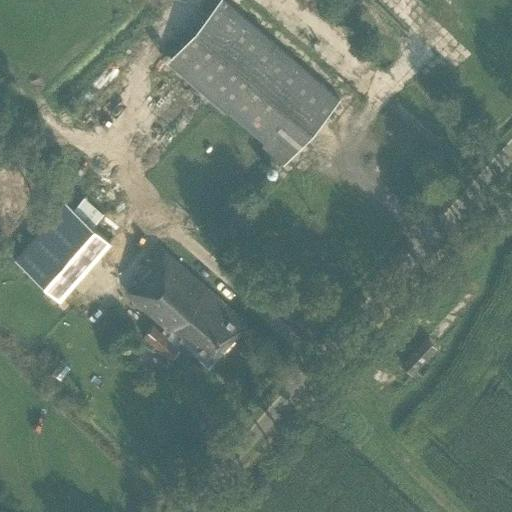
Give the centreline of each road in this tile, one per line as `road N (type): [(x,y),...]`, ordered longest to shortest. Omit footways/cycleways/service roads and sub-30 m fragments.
road 1 (unclassified): [(188,511),(511,152)]
road 2 (track): [(511,209),(414,314),(405,340),(356,395)]
road 3 (track): [(322,363),(449,511)]
